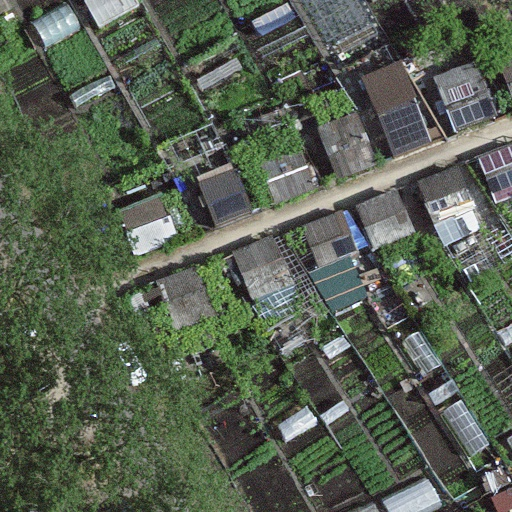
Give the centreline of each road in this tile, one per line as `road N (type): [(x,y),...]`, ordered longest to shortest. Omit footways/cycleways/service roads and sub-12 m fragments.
road 1 (track): [(58,313),(511,134)]
road 2 (track): [(0,209),(173,511)]
